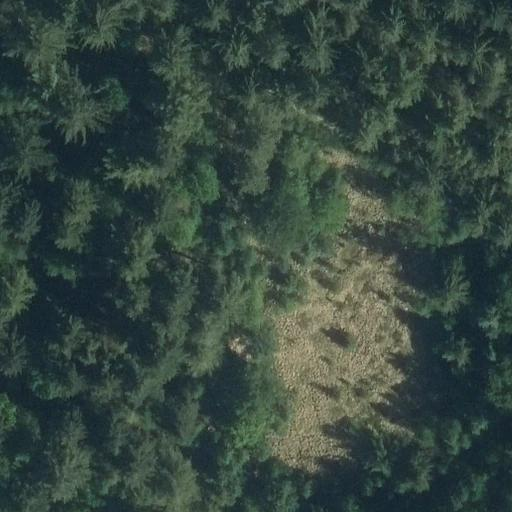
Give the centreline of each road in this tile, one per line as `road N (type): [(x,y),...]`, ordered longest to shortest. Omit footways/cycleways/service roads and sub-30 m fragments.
road 1 (track): [(75,0),(444,180),(511,225)]
road 2 (track): [(511,406),(394,511)]
